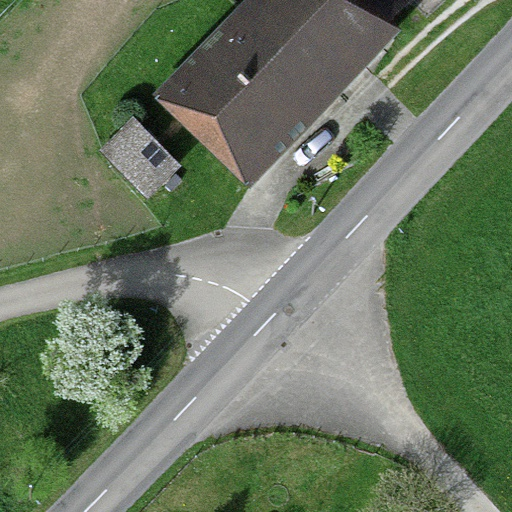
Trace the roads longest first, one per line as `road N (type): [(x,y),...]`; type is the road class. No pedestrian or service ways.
road 1 (tertiary): [(511,63),(286,314),(92,511)]
road 2 (track): [(0,309),(158,269),(218,279),(286,314)]
road 3 (track): [(484,511),(286,314)]
